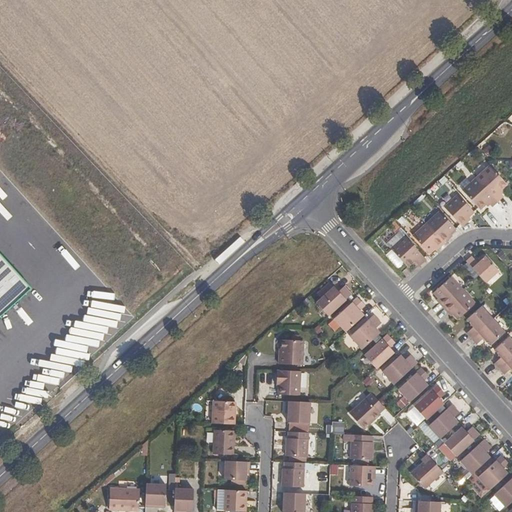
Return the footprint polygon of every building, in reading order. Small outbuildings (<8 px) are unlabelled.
[(498,191),(500,189),(506,184),(489,166),(476,177),(462,190),(480,209),(484,204),(487,202),(491,206),(497,200),(502,196),(498,191)] [(465,218),(467,216),(472,212),(457,195),(444,207),(461,225),(467,220),(465,218)] [(447,235),(450,232),(454,228),(439,211),(426,223),(412,235),(428,252),(433,248),(436,245),(438,247),(443,242),(448,237),(447,235)] [(415,260),(419,264),(425,259),(404,236),(390,248),(408,267),(413,262),(415,260)] [(477,263),(475,261),(471,257),(466,262),(484,282),(497,269),(484,256),(480,261),(477,263)] [(450,310),(453,313),(458,318),(474,303),(462,290),(450,276),(434,292),(439,297),(441,299),(439,302),(443,307),(448,312),(450,310)] [(321,298),(332,288),(328,283),(316,293),(321,298)] [(341,294),(338,291),(334,286),(332,288),(321,298),(316,303),(328,316),(351,295),(346,289),(341,294)] [(357,308),(362,303),(358,298),(334,319),(345,332),(363,315),(359,311),(357,308)] [(484,337),(486,340),(490,344),(503,332),(492,319),(480,306),(466,318),(471,323),(473,326),(471,328),(467,332),(472,337),(477,343),(481,339),(484,337)] [(373,326),(378,321),(374,315),(350,337),(362,350),(380,334),(376,329),(373,326)] [(381,324),(378,321),(373,326),(376,329),(381,324)] [(388,346),(393,341),(388,335),(364,356),(376,369),(394,353),(390,348),(388,346)] [(511,367),(511,368),(511,341),(508,337),(494,349),(499,353),(501,357),(499,359),(495,363),(499,368),(504,373),(509,369),(511,367)] [(299,341),(293,341),(281,340),(280,356),(278,355),(278,364),(302,365),(302,341),(299,341)] [(409,355),(404,360),(407,364),(413,359),(409,355)] [(407,364),(404,360),(400,356),(382,372),(393,385),(417,363),(413,359),(407,364)] [(421,378),(426,374),(421,368),(418,371),(398,390),(406,399),(409,402),(427,386),(423,382),(421,379),(421,378)] [(301,395),(302,371),(277,370),(277,382),(279,382),(279,394),(301,395)] [(436,396),(442,391),(437,385),(414,407),(425,419),(443,403),(439,398),(436,396)] [(378,412),(383,407),(380,404),(377,400),(371,394),(349,414),(363,429),(379,414),(378,412)] [(233,409),(233,401),(213,401),(212,423),(236,424),(236,410),(233,409)] [(310,423),(311,402),(287,401),(287,409),(289,409),(289,422),(310,423)] [(450,415),(456,410),(451,405),(428,426),(439,439),(457,423),(453,418),(450,415)] [(459,413),(456,410),(450,415),(453,418),(459,413)] [(331,433),(343,432),(343,421),(331,422),(331,433)] [(419,426),(433,442),(437,439),(423,422),(419,426)] [(471,426),(465,432),(468,435),(474,429),(471,426)] [(468,435),(465,432),(461,427),(443,444),(455,456),(479,435),(474,429),(468,435)] [(235,430),(215,429),(214,453),(234,454),(235,430)] [(288,456),(308,457),(310,432),(289,431),(289,439),(286,438),(286,455),(288,456)] [(372,442),(353,440),(352,458),(373,459),(374,442),(372,442)] [(483,450),(488,446),(483,440),(460,462),(471,474),(489,457),(486,453),(483,450)] [(423,488),(441,471),(440,470),(426,454),(420,459),(423,462),(410,473),(423,488)] [(501,466),(506,462),(501,456),(477,477),(489,490),(507,473),(503,469),(501,466)] [(249,469),(249,461),(225,460),(225,479),(228,479),(246,480),(247,469),(249,469)] [(304,486),(304,462),(284,461),(284,468),(282,468),(282,485),(304,486)] [(376,475),(376,466),(352,464),(351,485),(373,486),(373,475),(376,475)] [(511,477),(494,495),(505,508),(511,501),(511,477)] [(166,484),(146,483),(145,505),(160,506),(160,504),(165,504),(166,484)] [(139,510),(140,489),(119,488),(118,509),(139,510)] [(193,489),(175,488),(173,511),(181,511),(181,510),(192,510),(193,489)] [(245,510),(246,490),(226,489),(224,509),(245,510)] [(304,511),(305,493),(282,492),(281,500),(284,500),(283,511),(304,511)] [(371,503),(371,496),(352,495),(351,511),(372,511),(372,503),(371,503)] [(441,511),(442,501),(440,501),(434,501),(417,500),(416,507),(418,508),(418,511),(441,511)]
